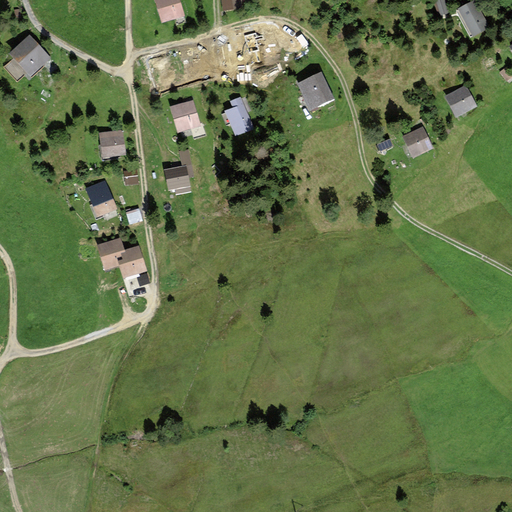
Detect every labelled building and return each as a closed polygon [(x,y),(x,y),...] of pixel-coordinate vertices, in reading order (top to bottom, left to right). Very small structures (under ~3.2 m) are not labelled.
[(177,0),(156,0),(163,21),(182,14),(177,0)] [(475,2),(459,11),(472,36),(488,28),(475,2)] [(447,4),(440,6),(442,15),(449,13),(447,4)] [(32,36),(10,56),(29,78),(52,58),(32,36)] [(511,73),(508,68),(501,73),(507,81),(511,77),(511,73)] [(322,73),(298,84),(310,111),(334,99),(322,73)] [(466,89),(448,99),(457,116),(475,106),(466,89)] [(233,108),(224,112),(236,139),(255,131),(241,98),(231,102),(233,108)] [(193,104),(173,109),(179,132),(199,127),(193,104)] [(423,130),(405,138),(414,157),(431,149),(423,130)] [(122,133),(101,136),(104,158),(125,155),(122,133)] [(390,139),(377,145),(380,152),(393,146),(390,139)] [(182,166),(164,170),(168,190),(174,189),(175,196),(191,192),(188,177),(194,176),(189,150),(179,152),(182,166)] [(136,171),(124,172),(126,186),(138,184),(136,171)] [(105,181),(86,189),(97,217),(117,209),(105,181)] [(121,239),(98,246),(106,271),(120,267),(124,278),(146,271),(139,247),(125,252),(121,239)]
